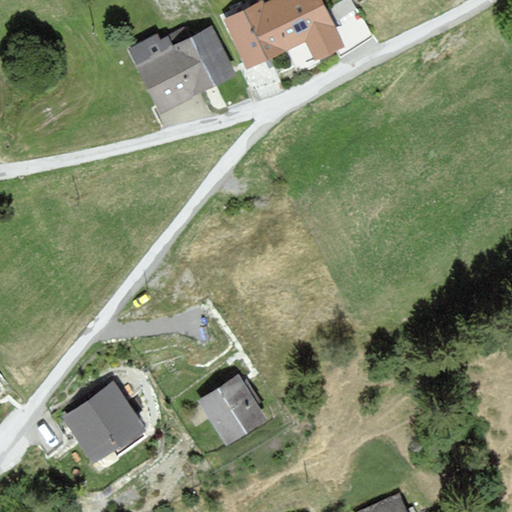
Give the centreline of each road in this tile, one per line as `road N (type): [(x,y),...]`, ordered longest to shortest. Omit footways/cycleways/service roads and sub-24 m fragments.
road 1 (residential): [(266,113),(0,451)]
road 2 (residential): [(266,113),(0,174)]
road 3 (residential): [(484,0),(266,113)]
